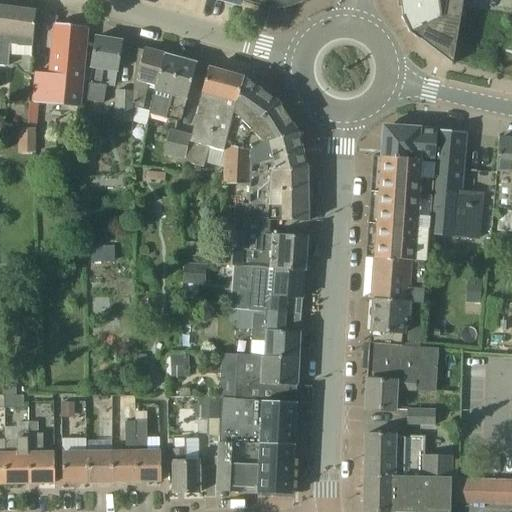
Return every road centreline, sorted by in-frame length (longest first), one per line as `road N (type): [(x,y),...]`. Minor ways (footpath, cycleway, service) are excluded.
road 1 (tertiary): [(329,511),(341,113)]
road 2 (unclassified): [(301,60),(85,0)]
road 3 (tertiary): [(511,107),(384,82)]
